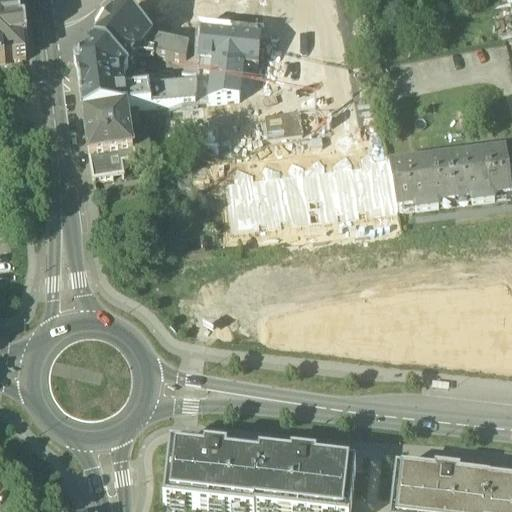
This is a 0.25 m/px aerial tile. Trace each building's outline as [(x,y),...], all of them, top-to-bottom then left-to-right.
[(132,0),(119,17),(152,44),(190,52),(202,55),(203,49),(204,39),(205,34),(186,30),(173,18),(187,0),(188,0),(206,15),(207,0),(132,0)] [(335,0),(360,134),(381,132),(382,131),(379,117),(371,71),(365,38),(358,4),(357,0),(335,0)] [(0,66),(26,63),(18,3),(0,5),(0,66)] [(128,75),(141,58),(152,44),(119,17),(93,49),(128,75)] [(202,55),(201,67),(243,71),(258,73),(261,45),(227,41),(204,39),(203,49),(202,55)] [(141,58),(185,68),(186,68),(190,52),(152,44),(141,58)] [(76,70),(83,122),(137,114),(144,113),(157,112),(195,109),(199,81),(183,79),(128,75),(93,49),(76,70)] [(202,55),(190,52),(186,68),(185,68),(183,79),(199,81),(200,67),(201,67),(202,55)] [(327,79),(329,79),(329,61),(302,60),(301,91),(326,91),(327,79)] [(239,106),(243,71),(201,67),(200,67),(199,81),(195,109),(196,109),(196,110),(239,106)] [(144,113),(137,114),(140,142),(148,141),(144,113)] [(150,155),(148,141),(140,142),(137,114),(83,122),(93,187),(111,184),(111,185),(124,183),(122,169),(136,168),(135,157),(150,155)] [(288,139),(338,137),(337,114),(287,116),(288,139)] [(505,159),(449,166),(455,210),(511,203),(505,159)] [(230,238),(397,218),(389,174),(387,163),(223,183),(230,238)] [(397,218),(455,210),(449,166),(389,174),(397,218)] [(511,326),(501,325),(504,298),(276,328),(272,331),(269,335),(269,340),(272,346),(276,348),(511,373),(511,326)] [(259,463),(169,453),(163,510),(180,511),(350,511),(355,473),(259,462),(259,463)] [(490,486),(395,475),(391,511),(511,511),(511,486),(490,484),(490,486)]
